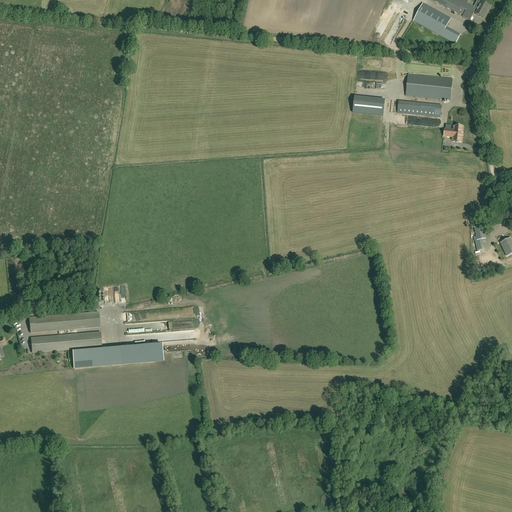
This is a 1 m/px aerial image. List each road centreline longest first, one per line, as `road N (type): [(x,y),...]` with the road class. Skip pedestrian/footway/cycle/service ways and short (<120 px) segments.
road 1 (track): [(478,59),(0,10)]
road 2 (unclassified): [(493,180),(478,59),(510,0)]
